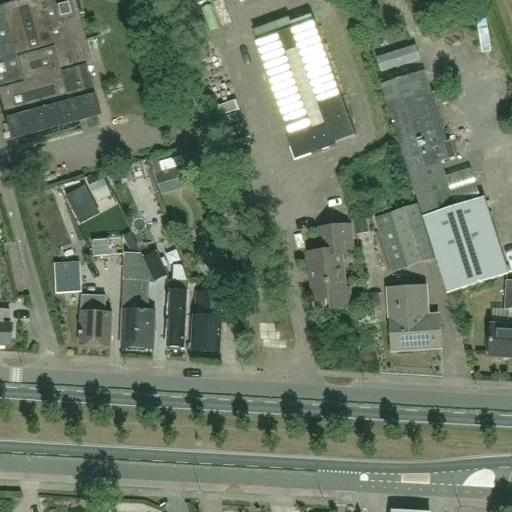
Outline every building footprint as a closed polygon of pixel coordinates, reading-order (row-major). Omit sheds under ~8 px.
[(71,0),(31,0),(2,8),(0,8),(0,103),(10,140),(97,117),(84,69),(90,67),(71,0)] [(255,43),(297,158),(355,137),(314,22),(255,43)] [(423,72),(382,86),(449,294),(506,275),(482,199),(455,208),(440,162),(455,158),(450,141),(446,143),(423,72)] [(227,106),(237,123),(254,114),(244,97),(227,106)] [(460,109),(445,116),(450,126),(465,119),(460,109)] [(417,206),(392,214),(375,220),(392,273),(409,268),(434,260),(417,206)] [(97,209),(98,243),(121,242),(120,208),(97,209)] [(320,253),(307,254),(312,302),(325,301),(326,311),(351,308),(349,289),(345,289),(342,257),(353,255),(350,226),(318,230),(320,253)] [(123,282),(125,282),(121,348),(154,350),(156,312),(147,312),(149,284),(154,285),(130,234),(123,237),(132,255),(124,254),(123,282)] [(143,259),(142,255),(130,234),(154,285),(155,285),(155,283),(168,276),(157,252),(143,259)] [(81,294),(80,279),(81,279),(80,263),(54,264),(55,281),(56,281),(57,296),(81,294)] [(491,327),(489,357),(511,358),(511,282),(508,282),(506,310),(510,310),(509,328),(491,327)] [(425,288),(388,290),(392,351),(441,348),(440,324),(438,324),(438,320),(427,320),(425,288)] [(169,292),(166,348),(184,349),(187,293),(169,292)] [(195,293),(192,352),(219,353),(221,320),(219,320),(221,295),(195,293)] [(459,294),(447,297),(453,312),(464,308),(459,294)] [(82,296),(80,346),(110,348),(112,314),(105,314),(106,298),(82,296)] [(0,346),(8,347),(9,312),(0,311),(0,346)]
